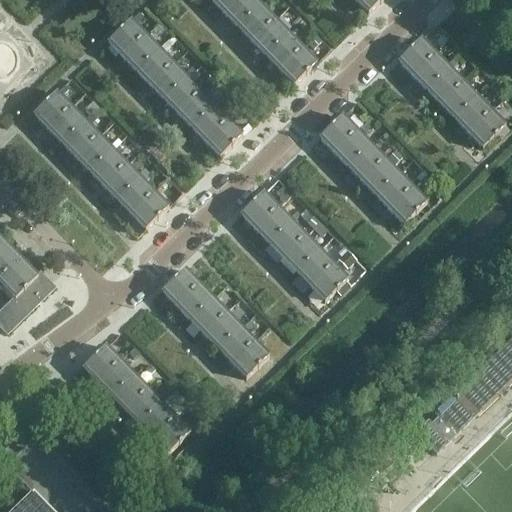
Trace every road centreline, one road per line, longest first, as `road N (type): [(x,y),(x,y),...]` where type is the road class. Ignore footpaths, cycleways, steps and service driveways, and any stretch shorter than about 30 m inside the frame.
road 1 (residential): [(114,303),(426,0)]
road 2 (residential): [(114,303),(0,192)]
road 3 (residential): [(0,380),(114,303)]
